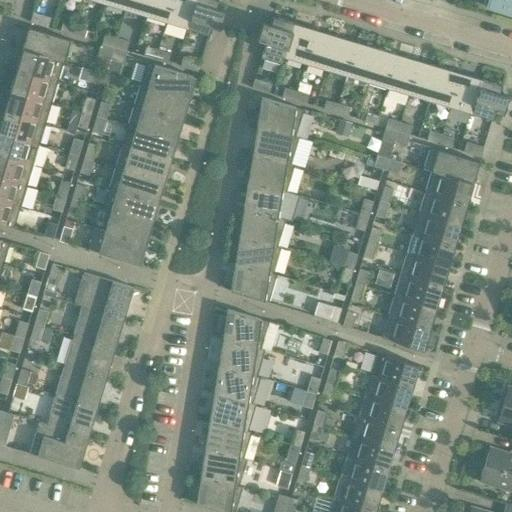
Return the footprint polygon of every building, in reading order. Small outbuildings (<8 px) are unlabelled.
[(124,10),(127,0),(104,0),(104,4),(124,10)] [(145,16),(149,0),(127,0),(124,10),(145,16)] [(166,22),(172,0),(149,0),(145,16),(166,22)] [(187,28),(195,0),(172,0),(166,22),(187,28)] [(218,1),(216,0),(195,0),(187,28),(208,35),(210,27),(219,29),(224,11),(216,9),(218,1)] [(511,15),(511,0),(484,0),(484,3),(493,6),(492,9),(511,15)] [(33,13),(30,22),(47,27),(50,18),(33,13)] [(281,65),(294,23),(272,17),(270,25),(262,22),(256,40),(265,43),(260,59),(281,65)] [(72,34),(75,25),(63,22),(60,31),(72,34)] [(304,64),(315,29),(294,23),(281,65),(282,65),(284,58),(304,64)] [(75,25),(72,34),(84,38),(87,29),(75,25)] [(28,28),(22,49),(63,61),(70,40),(28,28)] [(325,70),(335,36),(315,29),(304,64),(325,70)] [(102,43),(114,47),(126,51),(128,41),(104,34),(102,43)] [(346,76),(356,42),(335,36),(325,70),(346,76)] [(367,82),(377,48),(356,42),(346,76),(367,82)] [(98,55),(110,59),(114,47),(102,43),(98,55)] [(155,59),(158,50),(146,46),(143,56),(155,59)] [(126,51),(114,47),(110,59),(122,63),(126,51)] [(387,88),(397,54),(377,48),(367,82),(387,88)] [(63,61),(22,49),(15,70),(57,82),(63,61)] [(158,50),(155,59),(167,63),(170,53),(158,50)] [(408,94),(418,60),(397,54),(387,88),(408,94)] [(180,67),(194,71),(197,72),(200,62),(182,57),(180,67)] [(429,101),(439,66),(418,60),(408,94),(429,101)] [(146,63),(140,84),(189,99),(192,88),(190,86),(193,77),(146,63)] [(449,107),(459,73),(439,66),(429,101),(449,107)] [(57,82),(15,70),(9,90),(51,103),(57,82)] [(90,82),(102,86),(106,74),(94,70),(90,82)] [(470,113),(480,79),(459,73),(449,107),(470,113)] [(106,74),(102,86),(114,89),(118,78),(106,74)] [(271,84),(254,79),(251,88),(268,93),(271,84)] [(502,85),(480,79),(470,113),(491,119),(494,111),(502,114),(508,96),(499,93),(502,85)] [(189,99),(140,84),(133,105),(183,120),(189,99)] [(293,100),(296,91),(284,88),(282,97),(293,100)] [(51,103),(9,90),(3,111),(45,124),(51,103)] [(296,91),(293,100),(306,104),(308,95),(296,91)] [(81,112),(90,114),(95,100),(85,97),(81,112)] [(261,97),(256,125),(298,138),(298,137),(295,136),(303,109),(261,97)] [(335,113),(337,104),(326,100),(323,109),(335,113)] [(100,101),(96,116),(105,119),(110,104),(100,101)] [(337,104),(335,113),(347,117),(350,107),(337,104)] [(183,120),(133,105),(127,125),(177,140),(183,120)] [(45,124),(3,111),(0,121),(0,132),(39,144),(45,124)] [(90,114),(81,112),(77,126),(86,129),(90,114)] [(364,122),(376,125),(379,116),(367,112),(364,122)] [(101,134),(105,119),(96,116),(92,131),(101,134)] [(387,119),(385,128),(397,132),(409,135),(412,126),(387,119)] [(339,121),(337,130),(348,133),(350,124),(339,121)] [(177,140),(127,125),(121,146),(170,161),(177,140)] [(298,138),(256,125),(252,153),(294,165),(291,163),(298,138)] [(393,144),(397,132),(385,128),(381,140),(393,144)] [(438,144),(441,135),(429,131),(426,140),(438,144)] [(39,144),(0,132),(0,155),(33,165),(39,144)] [(397,132),(393,144),(405,147),(409,135),(397,132)] [(441,135),(438,144),(450,148),(453,138),(441,135)] [(69,153),(78,156),(82,141),(73,138),(69,153)] [(466,142),(463,151),(480,156),(483,147),(466,142)] [(88,143),(84,158),(93,160),(97,146),(88,143)] [(170,161),(121,146),(115,167),(164,182),(170,161)] [(429,147),(423,168),(472,183),(479,162),(429,147)] [(78,156),(69,153),(64,168),(73,171),(78,156)] [(294,165),(252,153),(248,180),(289,193),(290,192),(286,191),(294,165)] [(33,165),(0,155),(0,177),(27,186),(33,165)] [(385,170),(389,158),(377,155),(373,167),(385,170)] [(88,175),(93,160),(84,158),(79,172),(88,175)] [(389,158),(385,170),(397,174),(401,162),(389,158)] [(164,182),(115,167),(109,187),(158,202),(164,182)] [(472,183),(423,168),(423,169),(430,172),(424,191),(466,204),(472,183)] [(27,186),(0,177),(0,200),(20,206),(27,186)] [(56,194),(66,197),(70,182),(61,180),(56,194)] [(289,193),(248,180),(243,208),(285,220),(285,219),(282,218),(289,193)] [(369,183),(367,188),(375,190),(378,181),(374,180),(369,183)] [(76,184),(71,199),(81,202),(85,187),(76,184)] [(384,186),(379,201),(388,203),(393,189),(384,186)] [(158,202),(109,187),(102,208),(152,223),(158,202)] [(466,204),(424,191),(418,212),(460,225),(466,204)] [(66,197),(56,194),(52,209),(61,212),(66,197)] [(76,216),(81,202),(71,199),(67,214),(76,216)] [(368,216),(373,201),(364,199),(359,213),(368,216)] [(0,223),(14,228),(20,206),(0,200),(0,223)] [(384,218),(388,203),(379,201),(375,215),(384,218)] [(152,223),(102,208),(102,209),(110,211),(104,231),(146,244),(152,223)] [(285,220),(243,208),(239,235),(281,248),(281,247),(277,246),(285,220)] [(460,225),(418,212),(412,233),(454,245),(460,225)] [(364,231),(368,216),(359,213),(355,228),(364,231)] [(65,220),(59,241),(68,244),(74,223),(65,220)] [(48,222),(44,237),(53,239),(57,225),(48,222)] [(371,227),(367,242),(376,245),(380,230),(371,227)] [(139,265),(146,244),(104,231),(94,228),(87,249),(139,265)] [(412,233),(406,254),(448,266),(454,245),(412,233)] [(281,248),(239,235),(234,262),(276,275),(276,274),(273,273),(281,248)] [(0,240),(0,263),(3,264),(9,243),(0,240)] [(372,259),(376,245),(367,242),(362,257),(372,259)] [(348,251),(343,266),(353,269),(357,254),(348,251)] [(39,252),(35,266),(44,269),(48,255),(39,252)] [(448,266),(406,254),(400,274),(441,287),(448,266)] [(268,302),(276,275),(234,262),(230,291),(268,302)] [(52,263),(48,278),(57,280),(61,266),(52,263)] [(348,284),(353,269),(343,266),(339,281),(348,284)] [(359,269),(355,283),(364,286),(368,271),(359,269)] [(83,272),(74,303),(124,318),(133,287),(83,272)] [(441,287),(400,274),(393,295),(435,307),(441,287)] [(27,294),(36,297),(40,282),(31,279),(27,294)] [(359,301),(364,286),(355,283),(350,298),(359,301)] [(36,297),(27,294),(22,309),(31,312),(36,297)] [(435,307),(393,295),(387,316),(429,328),(435,307)] [(124,318),(74,303),(74,304),(81,306),(73,335),(115,348),(124,318)] [(332,305),(327,320),(337,323),(341,308),(332,305)] [(38,309),(34,324),(43,326),(48,312),(38,309)] [(227,309),(222,337),(264,350),(264,349),(261,348),(269,322),(227,309)] [(346,311),(342,325),(351,328),(355,314),(346,311)] [(423,349),(429,328),(387,316),(381,337),(423,349)] [(14,335),(24,338),(28,323),(19,321),(14,335)] [(39,341),(43,326),(34,324),(30,339),(39,341)] [(24,338),(14,335),(10,350),(19,353),(24,338)] [(64,365),(106,377),(115,348),(73,335),(64,365)] [(264,350),(222,337),(218,365),(260,377),(256,376),(264,350)] [(331,340),(322,337),(318,352),(327,355),(331,340)] [(347,343),(337,341),(333,355),(342,358),(347,343)] [(376,352),(370,374),(412,386),(418,365),(376,352)] [(2,377),(11,380),(16,365),(6,362),(2,377)] [(106,377),(64,365),(55,395),(97,407),(106,377)] [(260,377),(218,365),(213,392),(255,405),(255,404),(252,403),(260,377)] [(329,368),(325,383),(334,386),(338,371),(329,368)] [(30,372),(21,369),(16,383),(25,386),(30,372)] [(412,386),(370,374),(364,395),(405,407),(412,386)] [(310,376),(306,391),(315,394),(320,379),(310,376)] [(11,380),(2,377),(0,383),(0,392),(7,394),(11,380)] [(329,400),(334,386),(325,383),(320,398),(329,400)] [(511,387),(508,387),(497,421),(511,425),(511,387)] [(311,409),(315,394),(306,391),(302,406),(311,409)] [(255,405),(213,392),(209,420),(251,432),(247,431),(255,405)] [(38,422),(88,437),(97,407),(55,395),(46,424),(38,422)] [(364,395),(357,415),(399,428),(405,407),(364,395)] [(317,409),(312,424),(321,427),(326,412),(317,409)] [(5,412),(0,427),(9,430),(14,415),(5,412)] [(399,428),(357,415),(351,436),(393,448),(399,428)] [(251,432),(209,420),(204,447),(246,460),(246,459),(243,458),(251,432)] [(78,468),(88,437),(38,422),(29,453),(78,468)] [(312,424),(308,439),(317,442),(318,440),(326,442),(329,432),(321,429),(321,427),(312,424)] [(0,427),(0,444),(5,446),(9,430),(0,427)] [(295,429),(290,444),(300,447),(304,432),(295,429)] [(393,448),(351,436),(345,457),(387,469),(393,448)] [(295,461),(300,447),(290,444),(286,459),(295,461)] [(246,460),(204,447),(200,475),(242,487),(238,486),(246,460)] [(511,453),(489,447),(479,482),(511,491),(511,453)] [(304,451),(300,466),(309,468),(313,454),(304,451)] [(387,469),(345,457),(339,477),(381,490),(387,469)] [(305,483),(309,468),(300,466),(295,480),(305,483)] [(234,511),(242,487),(200,475),(195,503),(225,511),(234,511)] [(381,490),(339,477),(333,498),(375,510),(381,490)] [(282,511),(283,511),(288,497),(278,494),(274,509),(282,511)] [(317,495),(311,511),(374,511),(375,510),(333,498),(332,499),(317,495)] [(293,511),(297,500),(288,497),(283,511),(293,511)] [(486,511),(471,508),(469,511),(511,511),(511,505),(505,503),(502,511),(486,511)]
